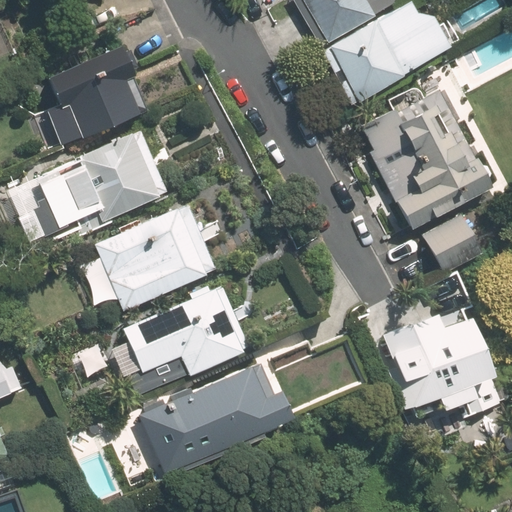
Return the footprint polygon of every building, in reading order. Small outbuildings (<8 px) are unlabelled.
[(291,0),(313,41),(390,0),(291,0)] [(390,0),(313,41),(343,97),(445,44),(421,0),(390,0)] [(117,54),(37,90),(61,145),(142,109),(117,54)] [(394,114),(444,209),(490,185),(439,89),(393,112),(394,114)] [(394,114),(358,133),(408,228),(444,209),(394,114)] [(56,227),(90,212),(96,225),(158,196),(127,132),(66,160),(71,171),(38,187),(56,227)] [(212,269),(200,243),(217,235),(212,223),(195,231),(182,203),(85,248),(115,314),(212,269)] [(459,217),(425,235),(443,270),(478,252),(459,217)] [(462,296),(451,274),(415,292),(426,314),(462,296)] [(209,291),(116,332),(144,394),(237,353),(209,291)] [(466,318),(436,329),(432,317),(383,335),(419,428),(467,410),(497,398),(466,318)] [(255,363),(135,418),(162,474),(281,419),(361,382),(341,339),(261,376),(255,363)]
